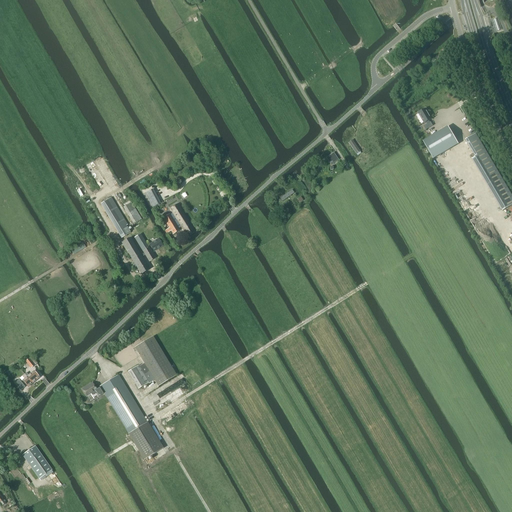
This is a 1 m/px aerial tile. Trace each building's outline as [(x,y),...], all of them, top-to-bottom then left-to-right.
[(426,130),(432,126),(430,122),(430,123),(428,121),(431,119),(425,109),(418,113),(424,123),(426,122),(427,124),(424,126),(426,130)] [(433,159),(458,144),(448,126),(423,141),(433,159)] [(511,205),(511,195),(476,134),(465,140),(475,157),(472,159),(502,211),(511,205)] [(356,154),(360,152),(352,140),(348,143),(356,154)] [(333,153),(326,157),(329,163),(331,165),(338,160),(337,158),(333,153)] [(153,189),(146,193),(153,207),(160,204),(153,189)] [(280,198),(279,200),(280,202),(282,201),(283,201),(293,193),(291,190),(280,198)] [(128,225),(111,198),(102,203),(102,204),(103,204),(123,237),(122,237),(130,233),(126,226),(128,225)] [(133,224),(141,219),(131,203),(123,208),(133,224)] [(191,225),(177,203),(169,208),(172,213),(170,215),(169,214),(162,218),(169,228),(164,231),(166,234),(170,231),(172,234),(179,230),(178,228),(180,226),(186,236),(194,231),(190,226),(191,225)] [(155,258),(140,234),(134,238),(144,253),(141,255),(130,238),(121,243),(141,275),(149,269),(142,257),(145,255),(149,262),(155,258)] [(158,239),(149,245),(153,252),(162,246),(158,239)] [(176,375),(152,337),(134,348),(144,363),(139,367),(138,366),(128,372),(138,390),(149,383),(154,380),(158,386),(176,375)] [(30,358),(25,362),(31,368),(35,365),(30,358)] [(26,373),(24,374),(32,383),(39,378),(33,371),(28,375),(26,373)] [(24,374),(22,376),(24,379),(22,381),(27,387),(32,383),(24,374)] [(118,376),(100,387),(104,393),(111,404),(129,434),(147,423),(118,376)] [(20,391),(25,387),(19,380),(15,383),(20,391)] [(93,384),(83,390),(87,396),(90,394),(92,396),(93,397),(96,395),(98,397),(104,393),(100,387),(96,390),(93,384)] [(129,434),(128,434),(144,460),(145,460),(163,449),(147,423),(129,434)] [(39,479),(51,471),(35,446),(22,455),(39,479)]
